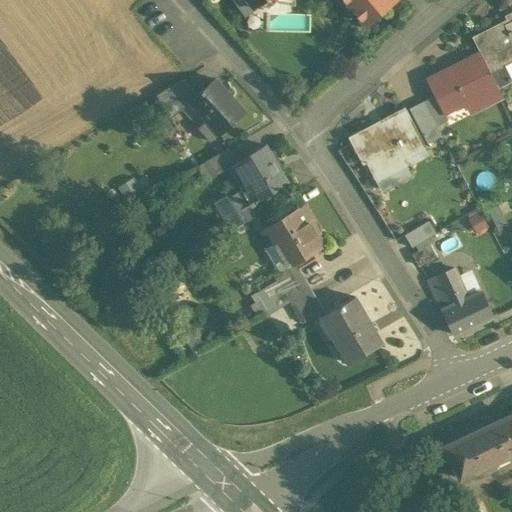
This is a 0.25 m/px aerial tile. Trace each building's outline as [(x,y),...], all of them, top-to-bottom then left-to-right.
[(254,6),(249,0),(235,0),(245,13),(254,6)] [(347,0),(366,23),(393,0),(347,0)] [(310,13),(271,13),(271,28),(310,28),(310,13)] [(509,18),(474,36),(482,52),(490,69),(511,57),(511,21),(511,22),(509,18)] [(482,52),(428,79),(436,95),(445,113),(446,112),(476,97),(481,108),(504,96),(490,69),(482,52)] [(182,81),(158,95),(172,119),(183,110),(191,102),(191,101),(198,95),(185,79),(182,81)] [(198,95),(191,101),(191,102),(183,110),(210,142),(219,134),(220,135),(245,112),(216,79),(198,95)] [(436,95),(423,102),(436,127),(450,120),(446,112),(445,113),(436,95)] [(423,102),(410,108),(423,134),(436,127),(423,102)] [(404,109),(351,138),(364,162),(367,160),(377,178),(403,164),(400,159),(424,147),(404,109)] [(265,145),(234,164),(234,165),(235,164),(249,186),(249,188),(254,185),(262,198),(264,197),(288,182),(265,145)] [(227,150),(209,160),(215,172),(233,161),(227,150)] [(209,160),(197,167),(203,178),(215,172),(209,160)] [(410,176),(403,164),(377,178),(383,190),(410,176)] [(249,186),(232,197),(240,210),(239,211),(251,204),(252,204),(262,198),(254,185),(249,188),(249,186)] [(262,198),(252,204),(251,204),(239,211),(245,222),(270,207),(264,197),(262,198)] [(301,206),(266,227),(275,242),(279,240),(293,262),(324,243),(301,206)] [(477,207),(465,214),(476,233),(488,226),(477,207)] [(429,219),(404,234),(412,247),(436,232),(429,219)] [(426,248),(407,258),(413,269),(432,259),(426,248)] [(298,266),(278,278),(285,290),(305,278),(298,266)] [(456,268),(430,280),(439,299),(446,296),(451,305),(469,297),(456,268)] [(305,278),(285,290),(291,301),(311,289),(305,278)] [(311,289),(291,301),(297,310),(317,298),(311,289)] [(451,305),(443,309),(455,334),(493,317),(481,291),(451,305)] [(355,295),(326,312),(340,335),(335,338),(348,361),(382,342),(355,295)] [(317,298),(297,310),(303,321),(323,309),(317,298)] [(511,457),(511,417),(480,431),(495,465),(511,457)] [(495,465),(480,431),(445,446),(459,480),(495,465)]
